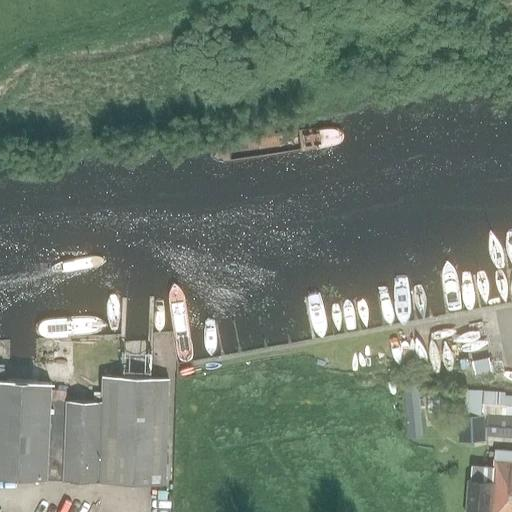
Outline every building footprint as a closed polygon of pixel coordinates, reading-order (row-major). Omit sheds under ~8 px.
[(195,281),(161,286),(175,366),(209,360),(195,281)] [(472,361),(475,374),(491,371),(488,358),(472,361)] [(55,389),(51,481),(62,482),(164,485),(168,379),(100,377),(99,402),(65,401),(65,389),(55,389)] [(0,478),(51,481),(55,389),(48,389),(48,384),(0,381),(0,478)] [(409,436),(423,435),(417,384),(404,385),(409,436)] [(511,397),(500,397),(501,392),(465,390),(464,414),(487,415),(485,435),(511,437),(511,397)] [(452,412),(452,395),(429,395),(429,412),(452,412)] [(485,441),(485,435),(483,416),(458,417),(460,443),(485,441)] [(468,480),(465,511),(511,511),(511,452),(494,451),(493,467),(473,465),(473,469),(472,481),(468,480)]
